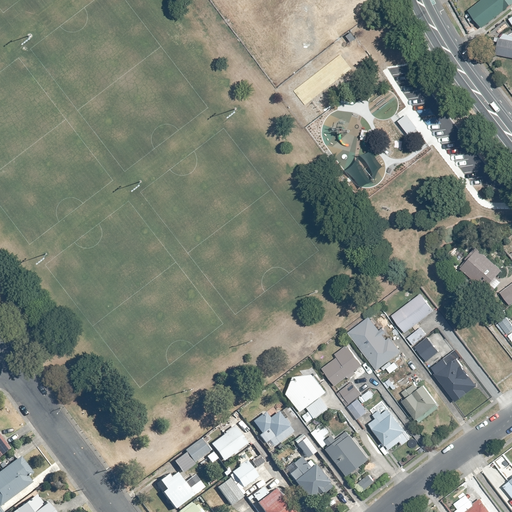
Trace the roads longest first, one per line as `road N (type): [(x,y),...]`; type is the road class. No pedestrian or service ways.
road 1 (residential): [(116,511),(6,364)]
road 2 (secondary): [(511,148),(454,76),(411,0)]
road 3 (residential): [(383,511),(511,417)]
road 4 (secondary): [(427,0),(459,59),(511,126)]
